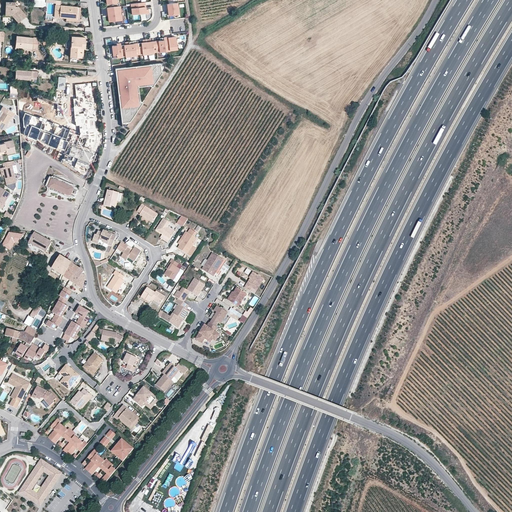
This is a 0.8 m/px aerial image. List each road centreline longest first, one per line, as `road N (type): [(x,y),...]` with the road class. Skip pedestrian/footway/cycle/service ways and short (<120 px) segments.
road 1 (motorway): [(491,0),(365,228),(249,511)]
road 2 (motorway): [(269,511),(379,241),(511,0)]
road 3 (motorway): [(464,0),(341,226),(225,511)]
road 4 (motorway): [(292,511),(394,262),(511,43)]
road 5 (unclassified): [(432,0),(361,105),(297,241),(234,347)]
road 6 (track): [(511,257),(433,312),(392,406),(459,456),(497,511)]
road 7 (unclassified): [(243,375),(395,436),(472,511)]
road 8 (residential): [(83,212),(109,151),(97,35)]
road 9 (track): [(186,0),(187,46),(109,151)]
road 10 (residential): [(114,507),(222,378)]
road 11 (residential): [(215,373),(112,502)]
road 12 (residential): [(83,212),(122,229),(151,254),(115,317)]
